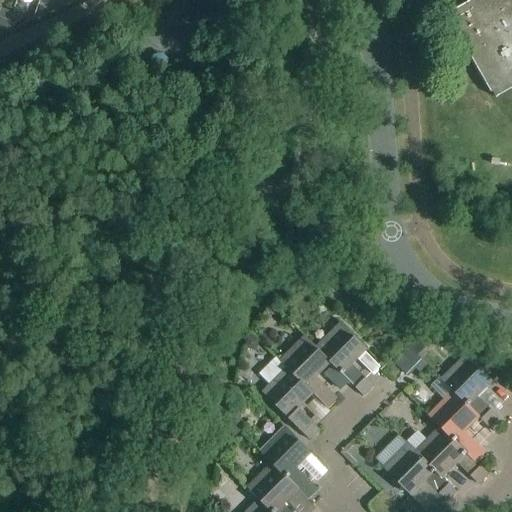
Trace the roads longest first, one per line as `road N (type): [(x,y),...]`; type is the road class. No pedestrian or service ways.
road 1 (tertiary): [(362,0),(392,237),(406,266),(442,304),(511,326)]
road 2 (residential): [(377,400),(323,459),(343,494)]
